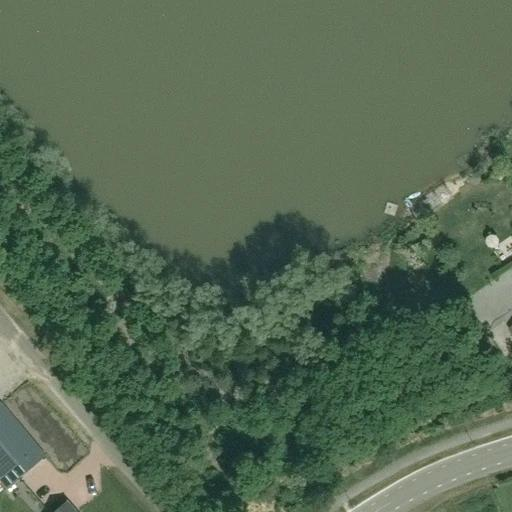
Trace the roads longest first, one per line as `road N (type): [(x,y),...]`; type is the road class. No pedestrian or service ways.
road 1 (unclassified): [(168,511),(0,318)]
road 2 (tertiary): [(383,511),(511,458)]
